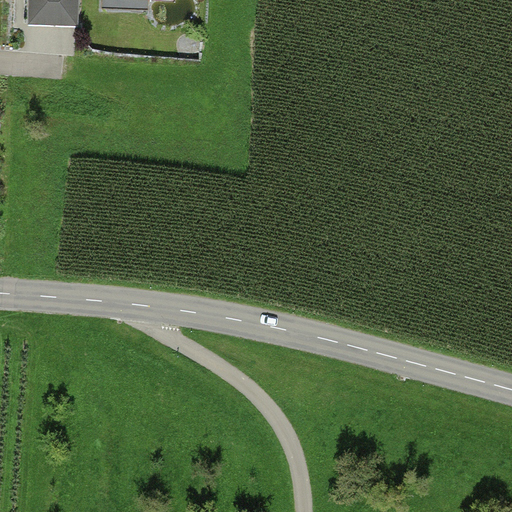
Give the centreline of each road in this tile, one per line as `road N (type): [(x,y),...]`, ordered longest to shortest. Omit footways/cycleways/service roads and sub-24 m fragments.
road 1 (tertiary): [(0,294),(227,318),(511,390)]
road 2 (track): [(308,511),(302,462),(278,415),(136,304)]
